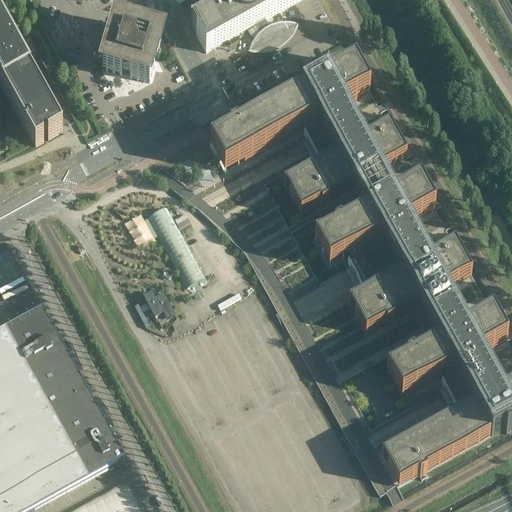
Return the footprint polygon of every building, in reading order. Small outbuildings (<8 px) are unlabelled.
[(285,10),(302,0),(239,0),(208,18),(204,20),(190,28),(191,28),(192,27),(196,34),(197,36),(196,36),(206,54),(222,44),(246,31),(254,27),(256,28),(255,29),(254,29),(254,30),(254,31),(254,32),(255,33),(256,33),(257,33),(258,32),(258,31),(261,34),(259,36),(258,37),(257,38),(255,40),(254,43),(252,45),(251,48),(250,50),(250,52),(249,53),(253,54),(255,54),(257,54),(260,54),(263,54),(265,54),(268,54),(271,53),(273,52),(276,51),(278,50),(280,49),(281,48),(283,47),(286,45),(287,43),(289,41),(291,39),(292,37),(293,35),(295,33),(296,31),(296,29),(297,26),(294,26),(290,25),(288,25),(286,25),(283,25),(281,25),(278,26),(275,26),(272,27),(269,29),(265,21),(285,10)] [(21,58),(15,47),(0,19),(0,75),(0,76),(0,75),(0,84),(27,132),(33,144),(33,145),(36,149),(44,144),(42,140),(44,139),(46,138),(48,142),(63,134),(29,72),(24,64),(21,58)] [(157,57),(163,38),(144,32),(143,35),(134,32),(135,30),(116,24),(111,40),(110,43),(113,44),(112,46),(110,46),(109,45),(108,45),(107,45),(107,46),(106,46),(106,47),(106,48),(107,48),(107,49),(108,49),(109,49),(111,50),(111,52),(108,52),(107,55),(103,67),(102,71),(122,76),(122,74),(131,76),(130,79),(149,84),(155,65),(152,64),(153,61),(154,59),(154,57),(155,56),(157,57)] [(97,52),(107,55),(108,52),(111,52),(111,50),(109,49),(108,49),(107,49),(107,48),(106,48),(106,47),(106,46),(107,46),(107,45),(108,45),(109,45),(110,46),(112,46),(113,44),(110,43),(111,40),(101,38),(97,52)] [(21,58),(24,64),(38,56),(39,56),(35,50),(21,58)] [(408,162),(407,162),(406,160),(405,158),(405,157),(404,156),(403,154),(392,133),(389,129),(387,125),(384,121),(382,117),(381,114),(378,109),(377,107),(371,96),(369,94),(370,94),(355,67),(354,67),(329,81),(329,82),(322,85),(321,84),(320,82),(319,81),(312,85),(314,88),(315,89),(308,93),(302,97),(291,103),(271,113),(269,115),(262,119),(244,128),(239,131),(238,132),(237,132),(236,130),(232,132),(231,133),(229,134),(230,136),(245,163),(241,165),(236,168),(230,171),(226,173),(225,174),(215,179),(209,183),(202,186),(192,192),(194,194),(192,198),(188,203),(200,213),(245,255),(263,288),(278,315),(281,321),(287,331),(289,334),(344,434),(346,438),(351,447),(355,454),(380,499),(387,495),(396,490),(399,488),(405,484),(412,481),(418,478),(419,477),(420,479),(422,478),(425,476),(426,475),(427,475),(426,473),(459,455),(460,454),(474,446),(490,438),(491,437),(503,431),(504,430),(504,431),(506,435),(508,434),(509,433),(510,433),(511,431),(511,428),(511,427),(511,426),(511,425),(511,350),(509,345),(507,342),(506,340),(505,339),(505,337),(504,336),(492,315),(488,307),(485,302),(482,296),(481,294),(471,277),(457,252),(456,250),(454,246),(454,245),(453,244),(446,231),(443,226),(442,225),(440,221),(438,216),(435,211),(432,207),(432,206),(431,205),(430,203),(421,186),(420,184),(419,183),(414,174),(412,170),(410,166),(408,163),(408,162)] [(241,165),(245,163),(230,136),(210,147),(210,149),(211,150),(215,157),(218,162),(221,167),(222,169),(223,171),(225,174),(230,171),(236,168),(241,165)] [(182,198),(188,203),(192,198),(194,194),(192,192),(202,186),(209,183),(215,179),(225,174),(226,173),(211,146),(210,147),(190,158),(183,162),(177,165),(165,172),(159,168),(156,171),(151,175),(168,188),(182,198)] [(150,242),(157,238),(164,250),(186,291),(206,280),(169,213),(167,210),(148,220),(155,234),(148,238),(150,242)] [(185,215),(174,221),(179,230),(190,224),(185,215)] [(153,298),(145,302),(146,305),(149,310),(156,324),(165,319),(174,315),(162,293),(155,297),(153,298)] [(145,302),(153,298),(151,294),(143,299),(145,302)] [(218,307),(220,311),(241,299),(239,295),(218,307)] [(139,305),(135,307),(146,329),(150,326),(143,313),(140,308),(139,305)] [(146,305),(140,308),(143,313),(149,310),(146,305)] [(36,511),(113,469),(118,466),(125,463),(120,455),(119,453),(112,440),(102,422),(101,420),(95,411),(87,396),(77,378),(75,373),(70,364),(68,360),(66,357),(64,354),(57,340),(56,338),(46,321),(42,313),(0,336),(0,511),(36,511)] [(174,315),(165,319),(167,323),(176,318),(174,315)] [(143,511),(139,503),(128,484),(76,511),(143,511)]
